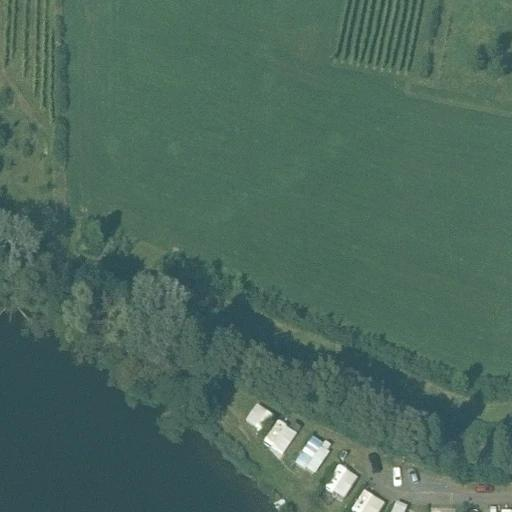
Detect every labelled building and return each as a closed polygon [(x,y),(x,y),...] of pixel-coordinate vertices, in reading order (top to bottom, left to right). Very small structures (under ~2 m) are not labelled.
[(258,406),(247,423),(263,434),(274,417),(258,406)] [(277,422),(267,442),(284,450),(294,430),(277,422)] [(291,470),(309,482),(330,451),(312,439),(291,470)] [(348,500),(358,473),(335,465),(325,492),(348,500)] [(365,490),(348,511),(379,511),(385,504),(365,490)] [(416,511),(417,510),(393,503),(390,511),(416,511)]
